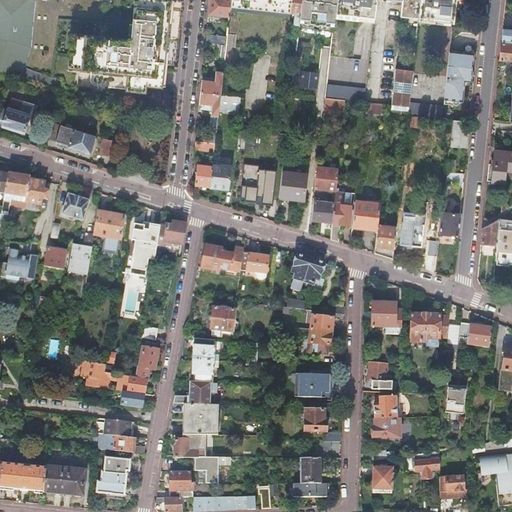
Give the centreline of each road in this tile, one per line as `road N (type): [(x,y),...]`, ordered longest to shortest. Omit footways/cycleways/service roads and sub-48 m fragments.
road 1 (residential): [(197,209),(145,511)]
road 2 (residential): [(464,295),(493,0)]
road 3 (residential): [(344,511),(358,478),(353,257)]
road 4 (residential): [(197,0),(174,200)]
road 5 (residential): [(174,200),(0,147)]
road 6 (residential): [(197,209),(353,257)]
